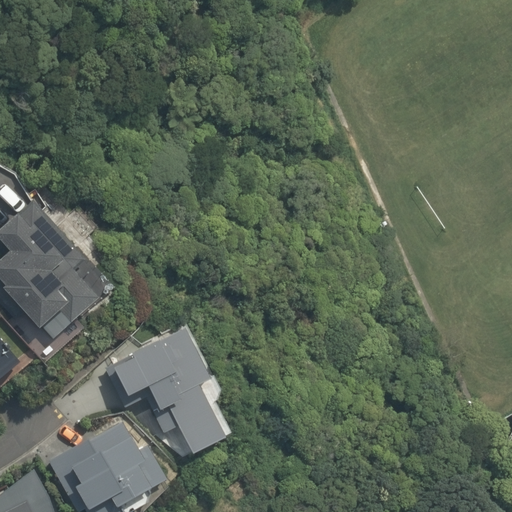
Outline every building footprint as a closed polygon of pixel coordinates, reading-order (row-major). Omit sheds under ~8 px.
[(0,267),(0,280),(47,332),(66,314),(76,325),(105,298),(79,269),(89,260),(40,205),(5,237),(18,251),(0,267)] [(191,455),(229,436),(213,404),(218,391),(186,330),(104,372),(123,410),(144,400),(162,434),(177,427),(191,455)] [(0,388),(26,369),(0,334),(0,388)] [(122,421),(47,462),(75,511),(82,511),(83,511),(145,511),(166,489),(163,483),(167,481),(147,444),(138,449),(122,421)] [(70,511),(50,473),(0,499),(0,511),(70,511)]
